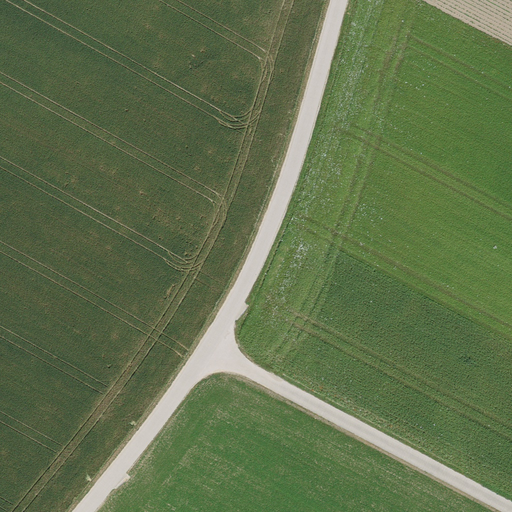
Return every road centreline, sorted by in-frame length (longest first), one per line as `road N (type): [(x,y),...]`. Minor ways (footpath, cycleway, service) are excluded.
road 1 (unclassified): [(83,511),(208,347),(262,244),(337,0)]
road 2 (track): [(208,347),(511,507)]
